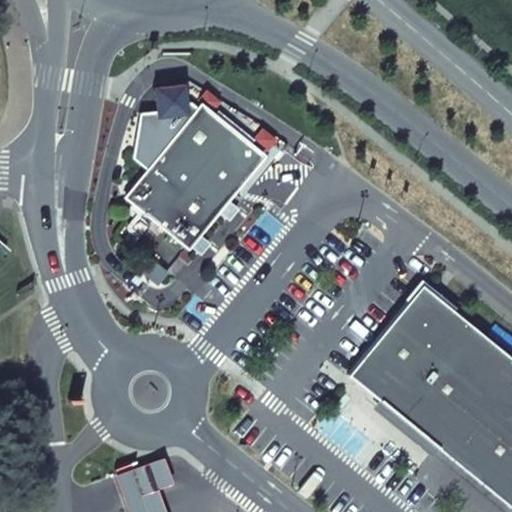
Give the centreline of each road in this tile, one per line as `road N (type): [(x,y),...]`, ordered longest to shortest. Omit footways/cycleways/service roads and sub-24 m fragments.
road 1 (residential): [(41,178),(46,264),(79,312),(73,235),(101,61),(123,29),(149,18)]
road 2 (primary): [(212,4),(341,70),(511,206)]
road 3 (primary): [(511,114),(379,0)]
